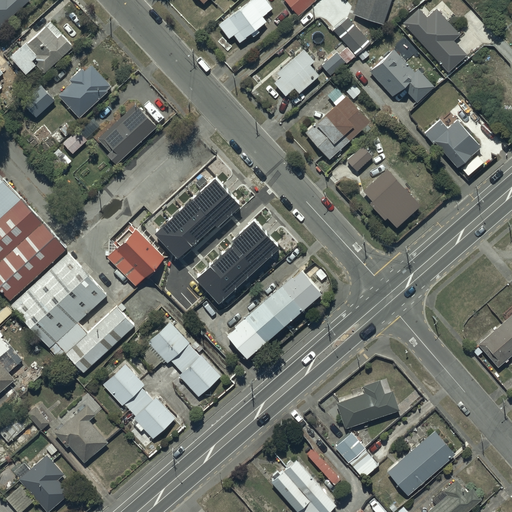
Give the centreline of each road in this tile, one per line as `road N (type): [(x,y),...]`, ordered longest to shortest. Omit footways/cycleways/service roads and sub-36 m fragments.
road 1 (unclassified): [(120,0),(389,298)]
road 2 (primary): [(389,298),(141,511)]
road 3 (residential): [(389,298),(511,445)]
road 4 (primary): [(511,192),(389,298)]
